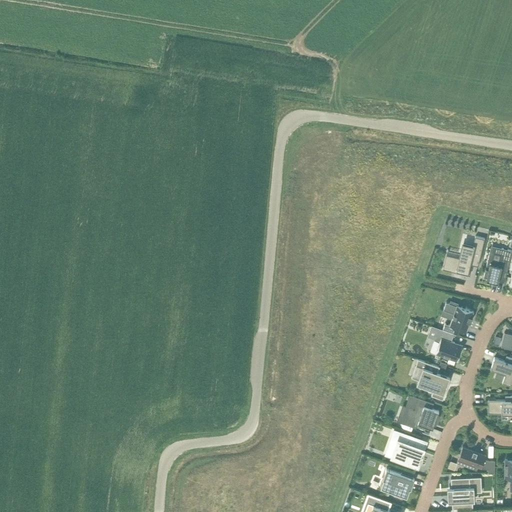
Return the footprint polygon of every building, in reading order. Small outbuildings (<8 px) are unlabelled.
[(482,248),(463,244),(459,259),(447,256),(444,267),(443,267),(442,269),(451,271),(451,269),(468,273),(471,262),(477,263),(477,266),(478,266),(482,248)] [(507,272),(511,250),(502,248),(501,252),(490,249),(486,265),(490,266),(488,270),(485,269),(484,276),(487,277),(486,279),(498,282),(501,270),(507,272)] [(453,333),(455,327),(466,331),(470,322),(471,322),(473,316),(472,316),(474,311),(457,305),(458,303),(450,300),(449,303),(446,302),(443,310),(454,313),(450,325),(443,322),(441,328),(453,333)] [(455,333),(439,328),(436,336),(441,338),(436,353),(456,360),(456,361),(457,361),(461,349),(463,344),(462,344),(457,343),(451,341),(454,334),(456,334),(455,333)] [(511,333),(504,332),(501,346),(511,348),(511,333)] [(494,357),(490,367),(505,372),(502,381),(510,383),(511,378),(511,356),(509,362),(494,357)] [(439,367),(419,359),(412,378),(418,380),(417,383),(433,389),(431,395),(443,399),(450,379),(449,379),(450,376),(437,372),(439,367)] [(433,427),(434,424),(436,425),(440,415),(438,414),(439,410),(432,408),(434,402),(410,393),(405,406),(408,407),(404,420),(417,425),(416,428),(429,432),(431,427),(433,427)] [(511,394),(511,395),(510,400),(488,399),(488,413),(511,412),(511,394)] [(412,437),(401,433),(392,456),(417,465),(421,454),(418,453),(421,448),(413,445),(416,438),(412,437)] [(457,462),(477,469),(478,467),(481,468),(486,455),(463,446),(457,462)] [(381,487),(407,496),(410,488),(411,489),(414,478),(386,468),(382,478),(384,479),(381,487)] [(482,491),(481,476),(451,478),(451,487),(447,488),(448,502),(452,501),(452,509),(473,508),(472,501),(474,500),(474,492),(482,491)] [(391,502),(368,493),(365,503),(367,504),(364,511),(395,511),(389,510),(391,502)]
